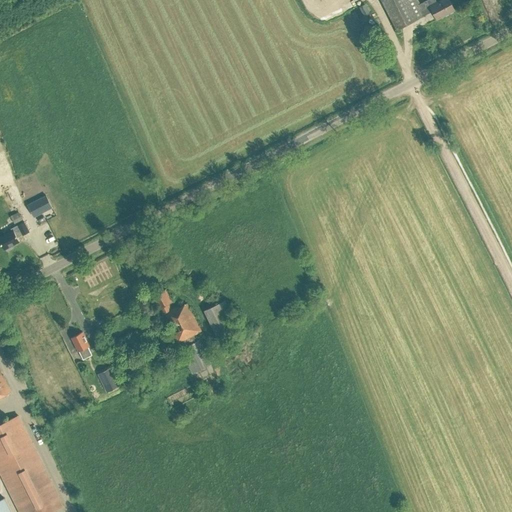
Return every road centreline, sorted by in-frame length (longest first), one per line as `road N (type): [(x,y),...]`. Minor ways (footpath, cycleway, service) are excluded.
road 1 (tertiary): [(0,295),(511,30)]
road 2 (track): [(511,282),(411,83)]
